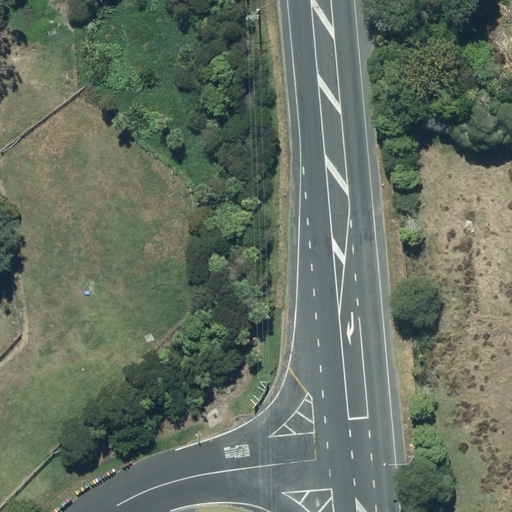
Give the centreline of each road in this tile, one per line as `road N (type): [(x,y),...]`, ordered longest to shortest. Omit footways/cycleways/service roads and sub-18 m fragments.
road 1 (primary): [(320,0),(340,210),(338,314)]
road 2 (residential): [(197,477),(286,401),(338,314)]
road 3 (residential): [(197,477),(352,457)]
road 4 (primary): [(338,314),(352,457)]
